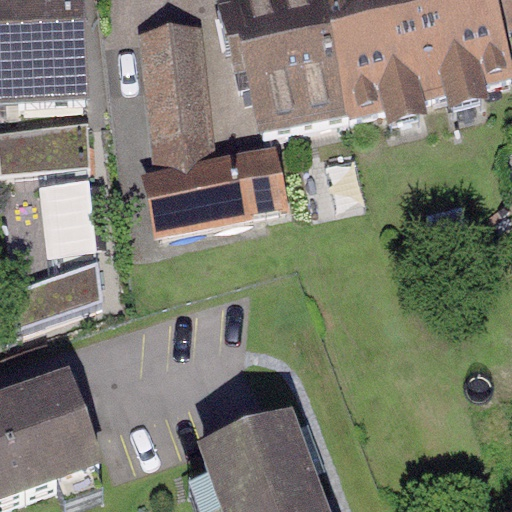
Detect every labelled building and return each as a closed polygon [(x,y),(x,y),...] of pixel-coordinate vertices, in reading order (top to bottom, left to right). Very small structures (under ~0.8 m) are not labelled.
[(0,0),(0,108),(21,106),(21,117),(90,115),(82,0),(0,0)] [(349,129),(323,0),(299,0),(238,13),(248,60),(233,64),(242,95),(256,92),(268,148),(349,129)] [(511,85),(487,0),(323,0),(349,129),(511,85)] [(511,0),(500,0),(511,38),(511,0)] [(201,41),(146,47),(162,191),(152,193),(162,244),(289,218),(278,166),(217,179),(201,41)] [(89,134),(0,143),(0,167),(1,186),(47,182),(59,287),(15,302),(17,341),(106,310),(89,134)] [(73,398),(0,423),(0,511),(14,511),(102,482),(73,398)] [(318,511),(291,440),(208,471),(223,511),(318,511)]
